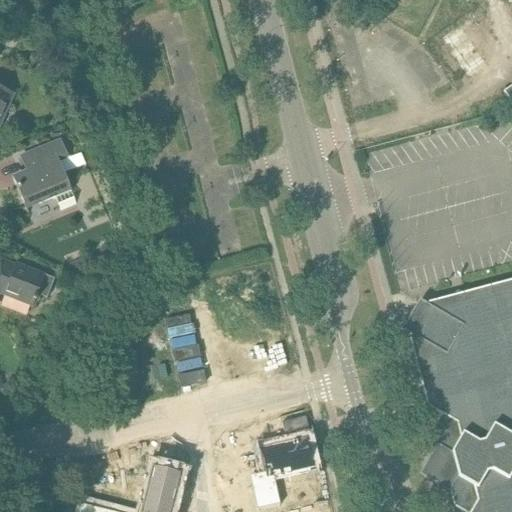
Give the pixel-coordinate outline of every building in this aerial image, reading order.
[(511,85),(502,92),(511,107),(511,85)] [(0,126),(6,113),(14,95),(0,88),(0,126)] [(45,161),(25,169),(27,174),(14,179),(28,216),(30,215),(27,208),(41,202),(44,203),(56,198),(59,205),(74,199),(59,162),(68,158),(61,141),(40,150),(45,161)] [(0,295),(1,295),(33,307),(38,295),(47,298),(55,280),(45,276),(16,264),(15,267),(1,262),(0,262),(0,295)] [(511,511),(511,284),(431,305),(429,309),(421,304),(406,329),(414,334),(412,338),(430,405),(459,422),(464,439),(458,448),(467,479),(476,485),(480,502),(474,511),(511,511)] [(257,488),(253,489),(257,511),(281,506),(276,481),(275,477),(310,470),(314,469),(307,440),(292,443),(291,444),(291,446),(291,447),(278,450),(277,447),(260,451),(265,474),(256,476),(255,477),(255,479),(257,488)] [(154,468),(142,511),(171,511),(181,474),(154,468)]
